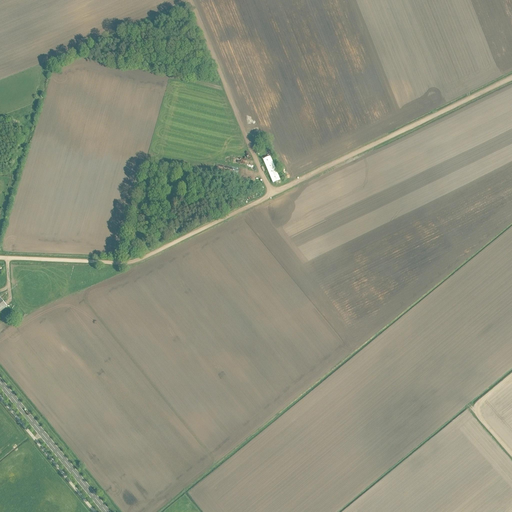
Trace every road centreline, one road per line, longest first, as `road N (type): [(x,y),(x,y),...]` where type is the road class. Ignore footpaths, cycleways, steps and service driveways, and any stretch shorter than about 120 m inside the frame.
road 1 (track): [(0,258),(131,261),(271,193)]
road 2 (track): [(271,193),(511,77)]
road 3 (track): [(189,0),(271,193)]
road 4 (secondary): [(106,511),(0,382)]
road 5 (track): [(0,228),(36,105)]
